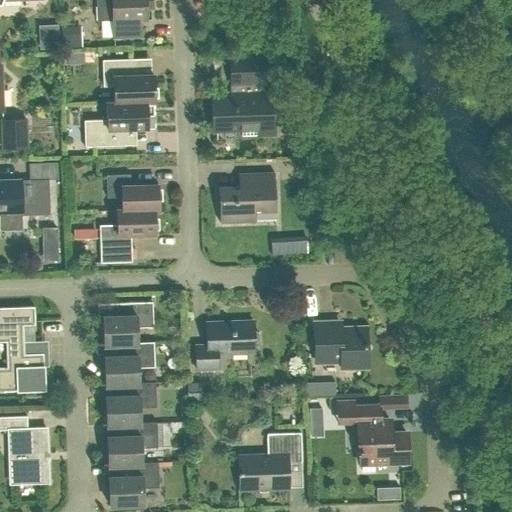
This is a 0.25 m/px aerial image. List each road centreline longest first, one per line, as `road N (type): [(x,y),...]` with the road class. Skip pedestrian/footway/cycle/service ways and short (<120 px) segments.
road 1 (residential): [(192,280),(184,0)]
road 2 (residential): [(424,511),(437,490),(433,393),(369,274)]
road 3 (residential): [(78,511),(74,285)]
road 4 (residential): [(192,280),(369,274)]
